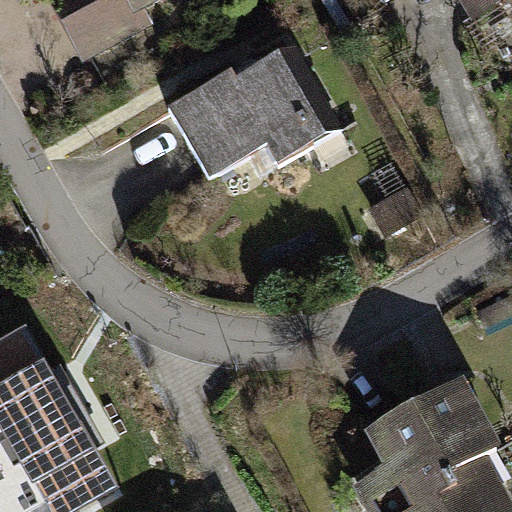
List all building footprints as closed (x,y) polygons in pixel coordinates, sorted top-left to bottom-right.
[(164,0),(45,0),(82,65),(154,25),(146,10),(164,0)] [(503,0),(453,0),(468,22),(500,2),(503,0)] [(511,0),(503,0),(500,2),(511,21),(511,0)] [(170,109),(210,180),(268,147),(279,166),(329,138),(279,53),(238,77),(235,72),(170,109)] [(406,191),(368,212),(383,241),(421,220),(406,191)] [(24,338),(0,351),(0,455),(68,416),(24,338)] [(363,511),(511,511),(511,510),(484,461),(500,452),(462,384),(362,439),(380,471),(350,487),(363,511)] [(68,416),(0,455),(0,511),(82,511),(113,495),(68,416)]
